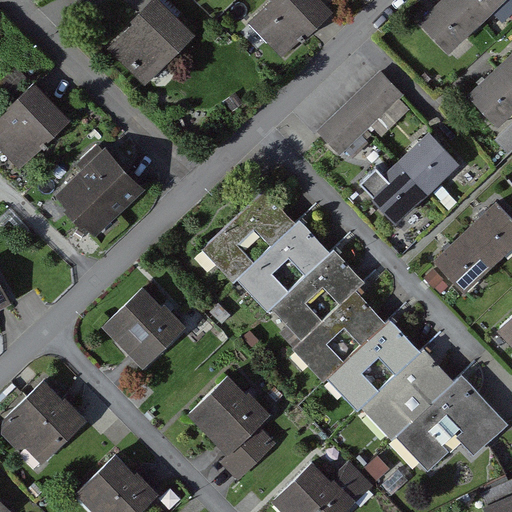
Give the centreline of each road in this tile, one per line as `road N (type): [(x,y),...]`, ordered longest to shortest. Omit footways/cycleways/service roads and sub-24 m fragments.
road 1 (residential): [(511,391),(256,127)]
road 2 (residential): [(197,183),(14,0)]
road 3 (residential): [(219,511),(46,328)]
road 4 (residential): [(197,183),(46,328)]
road 5 (residential): [(391,0),(256,127)]
